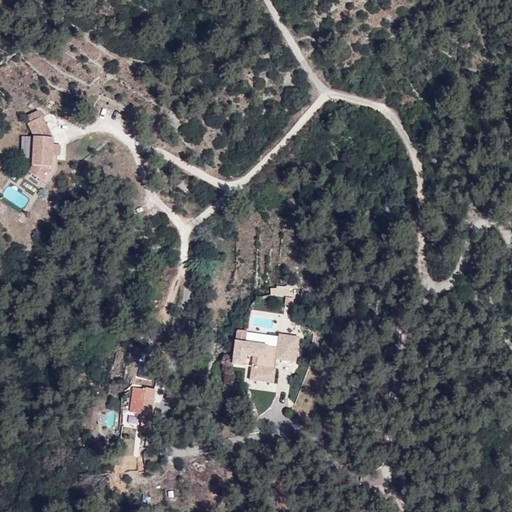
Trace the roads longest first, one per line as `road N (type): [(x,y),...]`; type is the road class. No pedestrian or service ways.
road 1 (unclassified): [(106,126),(124,135),(151,193),(183,231),(188,280),(169,393),(172,446),(183,453),(286,427),(350,474),(388,477)]
road 2 (unclassified): [(431,294),(422,272),(419,174),(405,136),(388,112),(316,81),(267,0)]
road 3 (unclassified): [(431,294),(400,329),(388,477)]
road 4 (unclassified): [(511,248),(503,223),(482,220),(453,281),(431,294)]
